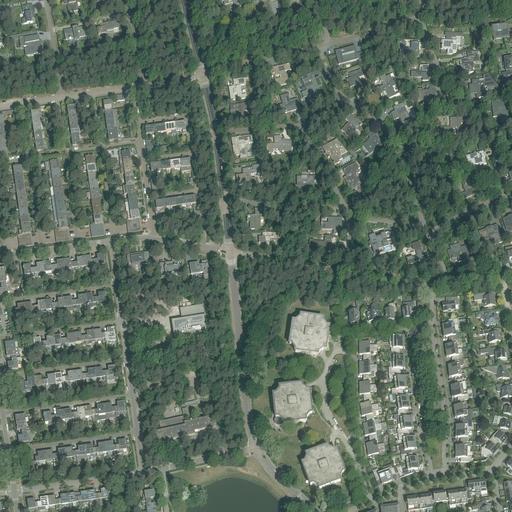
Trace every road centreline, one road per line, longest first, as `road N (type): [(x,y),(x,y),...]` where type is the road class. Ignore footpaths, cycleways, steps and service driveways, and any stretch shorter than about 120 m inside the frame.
road 1 (residential): [(502,198),(495,136),(447,94),(418,16)]
road 2 (residential): [(256,446),(229,251)]
road 3 (residential): [(423,228),(397,145),(343,103)]
road 4 (residential): [(430,480),(413,328)]
road 5 (residential): [(447,477),(434,328)]
road 6 (residential): [(2,414),(134,397)]
road 7 (residential): [(9,452),(139,433)]
road 8 (residential): [(0,376),(128,358)]
road 9 (residential): [(344,209),(267,207),(221,193)]
road 10 (residential): [(0,338),(123,320)]
road 11 (residential): [(347,350),(332,356),(322,394),(356,453)]
